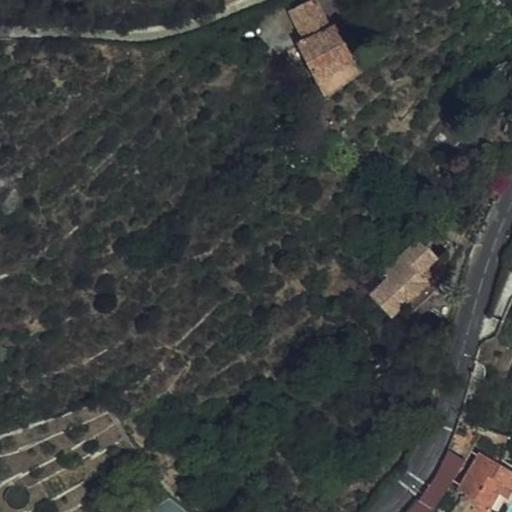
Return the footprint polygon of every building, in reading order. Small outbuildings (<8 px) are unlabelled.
[(277,0),(291,28),(318,15),(310,0),(277,0)] [(285,31),(284,33),(305,68),(342,48),(322,13),(318,15),(291,28),(285,31)] [(317,89),(350,61),(342,48),(305,68),(317,89)] [(296,72),(283,81),(290,92),(303,82),(296,72)] [(261,135),(254,126),(240,136),(248,146),(261,135)] [(396,300),(419,279),(413,272),(405,261),(414,254),(429,241),(422,234),(428,228),(418,216),(406,226),(387,243),(369,257),(375,266),(357,283),(377,303),(390,293),(396,300)] [(482,466),(490,453),(469,440),(446,477),(454,482),(439,502),(452,511),(456,511),(470,492),(480,499),(494,473),(482,466)] [(511,466),(490,453),(482,466),(494,473),(504,479),(511,466)] [(418,478),(412,486),(429,497),(447,468),(430,457),(418,478)] [(179,511),(185,507),(183,504),(178,500),(163,482),(155,487),(130,500),(139,511),(179,511)] [(389,510),(387,511),(410,511),(418,501),(405,492),(389,510)]
